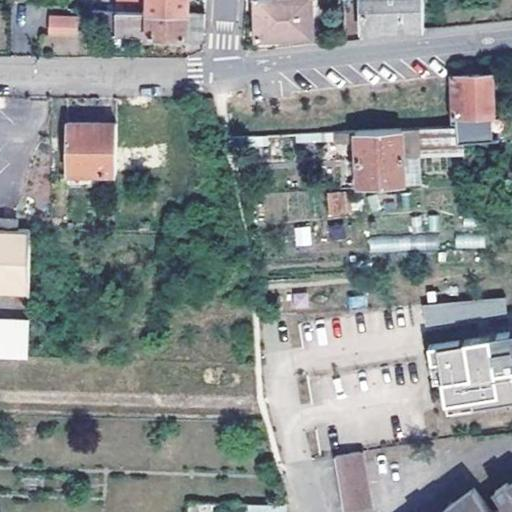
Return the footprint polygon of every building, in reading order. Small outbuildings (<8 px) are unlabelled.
[(186,0),(148,0),(148,10),(186,10),(186,0)] [(255,0),(257,38),(312,36),(310,0),(255,0)] [(361,0),(362,29),(424,27),(422,0),(361,0)] [(186,10),(148,10),(148,33),(185,33),(186,36),(205,37),(207,11),(186,10)] [(77,17),(42,16),(42,34),(77,34),(77,17)] [(457,140),(462,140),(491,138),(489,112),(492,113),(490,71),(449,72),(451,119),(455,118),(456,123),(457,140)] [(66,172),(116,172),(116,122),(66,121),(66,172)] [(457,140),(456,123),(440,124),(440,137),(401,139),(400,126),(355,129),(356,140),(357,157),(420,153),(462,150),(462,140),(457,140)] [(440,124),(400,126),(401,139),(440,137),(440,124)] [(335,141),(356,140),(355,129),(334,130),(335,141)] [(420,153),(357,157),(359,186),(422,181),(420,153)] [(327,216),(348,215),(347,191),(327,191),(327,216)] [(0,218),(0,228),(14,229),(15,218),(0,218)] [(294,226),(295,245),(311,244),(310,226),(294,226)] [(0,293),(27,294),(29,230),(14,229),(0,228),(0,293)] [(421,305),(423,322),(506,316),(505,298),(421,305)] [(0,356),(25,357),(26,321),(0,320),(0,356)] [(508,320),(427,329),(430,364),(438,363),(441,386),(442,386),(444,404),(511,393),(511,337),(510,338),(508,320)] [(329,455),(339,509),(364,505),(355,451),(329,455)] [(504,478),(492,487),(502,500),(489,510),(470,487),(436,511),(511,511),(511,475),(506,480),(504,478)] [(189,511),(212,511),(214,501),(190,500),(189,511)]
